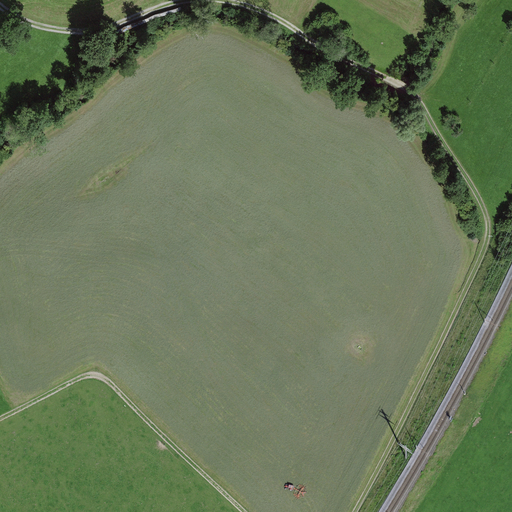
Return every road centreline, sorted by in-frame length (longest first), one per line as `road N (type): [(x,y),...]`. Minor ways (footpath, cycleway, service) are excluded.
road 1 (track): [(355,511),(463,298),(485,246),(486,217),(409,89),(271,14),(220,0)]
road 2 (track): [(0,418),(75,380),(103,377),(242,511)]
road 3 (track): [(198,0),(72,32),(18,19),(0,5)]
